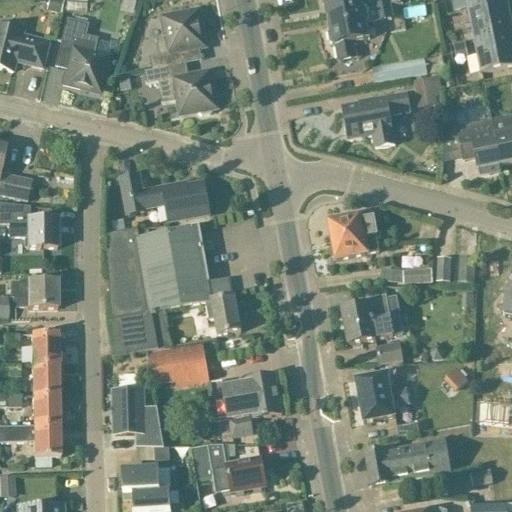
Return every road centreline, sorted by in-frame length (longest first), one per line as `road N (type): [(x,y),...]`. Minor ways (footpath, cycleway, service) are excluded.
road 1 (residential): [(94,511),(87,317),(97,130)]
road 2 (residential): [(337,511),(276,171)]
road 3 (residential): [(511,226),(276,171)]
road 4 (residential): [(276,171),(97,130)]
road 5 (residential): [(276,171),(245,0)]
